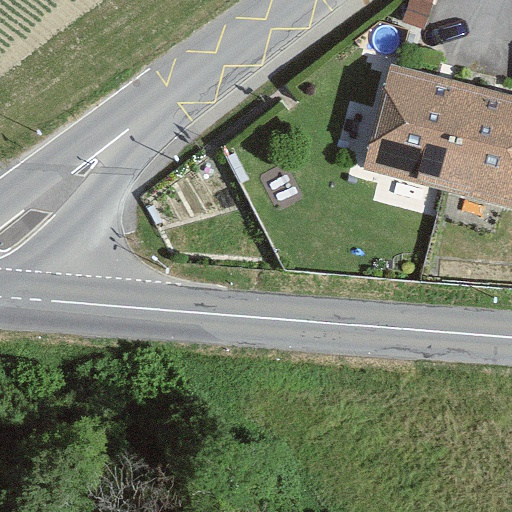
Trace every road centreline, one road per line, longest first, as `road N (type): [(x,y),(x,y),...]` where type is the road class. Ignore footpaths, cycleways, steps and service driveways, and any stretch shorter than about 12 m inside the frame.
road 1 (tertiary): [(511,337),(0,294)]
road 2 (unclassified): [(309,0),(130,129),(0,245)]
